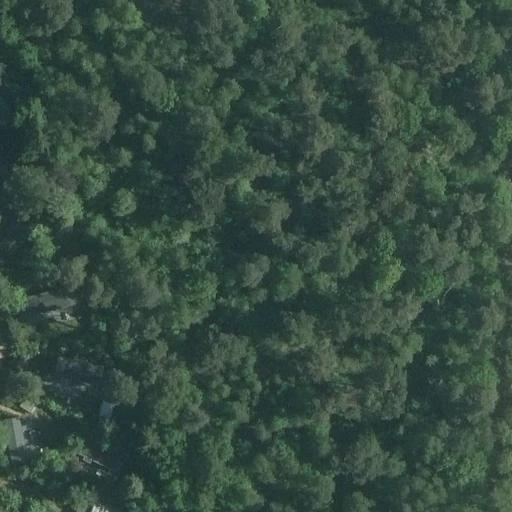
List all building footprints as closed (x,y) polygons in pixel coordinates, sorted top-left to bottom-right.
[(25,216),(0,244),(0,252),(9,260),(37,228),(25,216)] [(29,318),(75,306),(71,288),(25,299),(29,318)] [(23,301),(14,303),(17,314),(26,312),(23,301)] [(59,358),(55,376),(99,386),(103,369),(59,358)] [(16,411),(28,416),(32,406),(21,401),(16,411)] [(13,423),(1,429),(17,459),(29,453),(13,423)] [(75,454),(113,473),(121,456),(83,437),(75,454)] [(64,464),(74,469),(78,459),(69,454),(64,464)]
